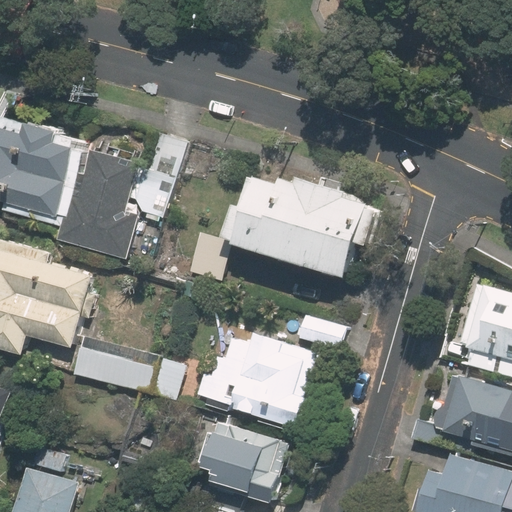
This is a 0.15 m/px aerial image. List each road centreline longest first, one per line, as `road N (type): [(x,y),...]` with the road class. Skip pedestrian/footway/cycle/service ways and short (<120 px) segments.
road 1 (residential): [(448,156),(302,97),(0,15)]
road 2 (residential): [(448,156),(345,511)]
